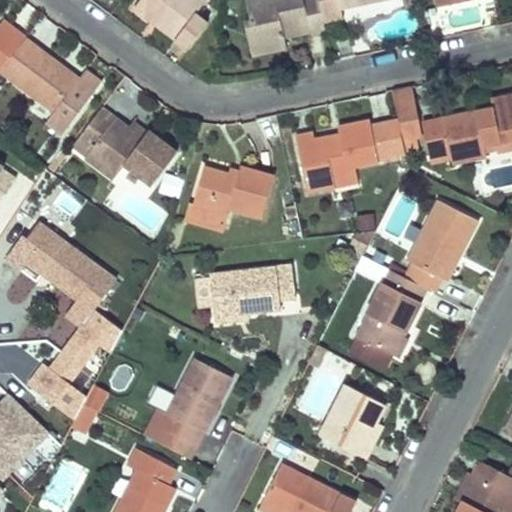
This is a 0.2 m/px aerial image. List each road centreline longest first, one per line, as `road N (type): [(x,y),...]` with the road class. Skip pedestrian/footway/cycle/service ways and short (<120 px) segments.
road 1 (residential): [(511,33),(201,99),(68,0)]
road 2 (residential): [(404,511),(511,286)]
